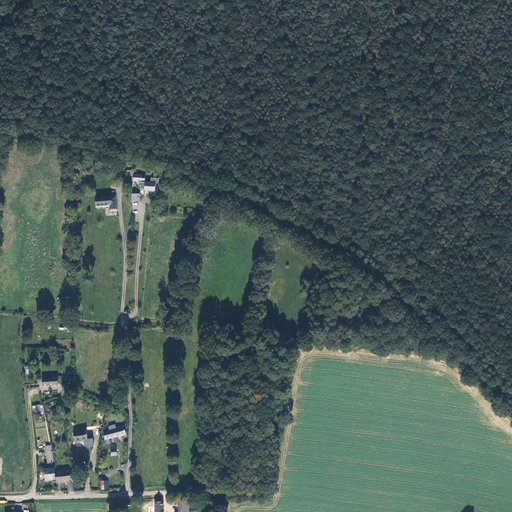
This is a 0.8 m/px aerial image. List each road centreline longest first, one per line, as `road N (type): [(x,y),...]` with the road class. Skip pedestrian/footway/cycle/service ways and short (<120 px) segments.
road 1 (unclassified): [(126,494),(126,322)]
road 2 (unclassified): [(0,497),(126,494)]
